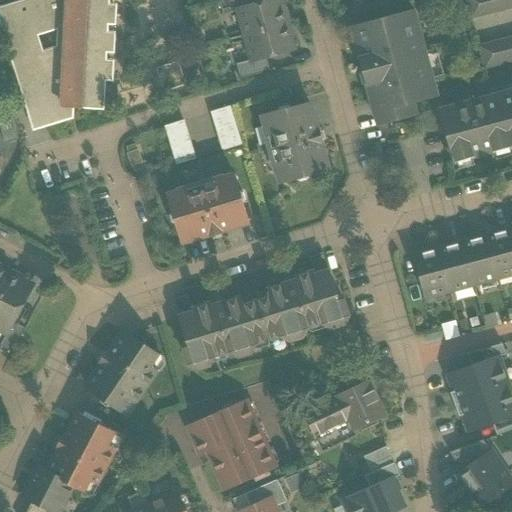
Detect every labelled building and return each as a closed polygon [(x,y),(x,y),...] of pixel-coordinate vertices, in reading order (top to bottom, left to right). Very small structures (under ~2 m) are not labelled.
[(106,0),(30,0),(0,9),(0,18),(15,66),(24,63),(30,80),(27,86),(25,90),(25,95),(25,96),(25,99),(26,101),(27,105),(28,107),(29,111),(32,114),(34,116),(37,118),(40,120),(44,121),(48,123),(53,123),(58,122),(62,120),(65,119),(68,117),(69,107),(102,108),(102,99),(103,79),(110,80),(111,71),(111,63),(104,63),(104,51),(112,52),(112,43),(113,35),(105,35),(106,23),(113,24),(113,15),(114,15),(114,7),(106,7),(106,0)] [(250,0),(224,0),(219,2),(223,15),(239,11),(238,10),(252,6),(250,0)] [(274,0),(252,6),(238,10),(239,11),(245,36),(288,24),(286,18),(284,18),(278,0),(274,0)] [(511,0),(465,0),(471,20),(511,8),(511,0)] [(413,12),(351,29),(378,126),(416,115),(413,103),(436,97),(413,12)] [(288,24),(245,36),(252,61),(252,62),(266,58),(293,51),(287,31),(290,31),(288,24)] [(511,37),(478,46),(484,70),(511,62),(511,37)] [(266,58),(252,62),(252,61),(237,65),(241,79),(270,72),(266,58)] [(177,65),(158,71),(164,90),(183,84),(177,65)] [(511,91),(440,111),(454,163),(511,147),(511,91)] [(308,104),(290,109),(290,108),(288,106),(280,108),(279,111),(279,112),(265,116),(263,119),(270,143),(269,143),(272,158),(274,157),(281,182),(283,183),(297,179),(298,180),(300,182),(308,180),(309,177),(308,176),(326,171),(328,169),(321,143),(322,143),(319,131),(318,132),(310,106),(308,104)] [(231,105),(211,109),(219,149),(239,145),(231,105)] [(10,114),(0,116),(0,127),(5,144),(18,140),(10,114)] [(183,121),(165,127),(177,165),(195,159),(183,121)] [(232,177),(208,184),(208,183),(194,187),(194,188),(170,196),(169,198),(173,213),(172,213),(170,215),(172,223),(175,224),(176,223),(182,241),(184,242),(210,234),(210,237),(221,233),(221,231),(246,223),(248,221),(242,203),(244,203),(245,200),(243,193),(240,192),(239,192),(235,178),(232,177)] [(511,236),(510,230),(486,236),(498,279),(511,275),(511,236)] [(486,236),(462,242),(474,286),(498,279),(486,236)] [(462,242),(438,249),(450,292),(474,286),(462,242)] [(438,249),(414,255),(425,299),(450,292),(438,249)] [(0,289),(9,272),(0,267),(0,289)] [(20,277),(9,272),(0,289),(0,330),(7,334),(8,334),(14,323),(33,287),(19,279),(20,277)] [(314,273),(297,279),(298,282),(268,291),(270,298),(257,303),(268,340),(281,336),(289,340),(303,336),(307,329),(323,324),(330,327),(345,323),(348,316),(344,301),(337,298),(329,273),(316,277),(314,273)] [(241,299),(211,308),(210,305),(192,311),(194,315),(180,319),(188,344),(184,351),(188,365),(196,369),(210,364),(214,357),(230,352),(237,356),(252,351),(255,344),(268,340),(257,303),(243,307),(241,299)] [(14,323),(8,334),(7,334),(0,346),(12,352),(24,329),(14,323)] [(157,356),(123,332),(108,355),(106,354),(99,363),(101,365),(86,387),(120,410),(127,400),(134,405),(157,371),(150,366),(157,356)] [(509,385),(499,357),(447,375),(457,404),(509,385)] [(368,382),(337,396),(337,398),(304,414),(315,438),(349,422),(353,431),(384,416),(368,382)] [(511,415),(511,393),(509,385),(457,404),(468,432),(511,415)] [(246,401),(188,427),(200,454),(207,451),(224,490),(275,468),(246,401)] [(114,434),(76,415),(64,438),(62,438),(57,449),(58,450),(47,472),(38,468),(23,497),(30,501),(51,511),(60,511),(73,487),(83,492),(89,481),(96,485),(115,449),(108,445),(114,434)] [(511,483),(491,452),(459,474),(466,485),(470,483),(485,505),(511,486),(511,483)] [(342,499),(347,511),(395,511),(405,508),(392,478),(342,499)] [(277,480),(245,494),(250,507),(271,498),(275,507),(287,502),(277,480)] [(185,511),(177,493),(152,504),(155,511),(185,511)] [(250,507),(239,511),(238,511),(277,511),(275,507),(271,498),(250,507)] [(51,511),(30,501),(24,511),(51,511)]
